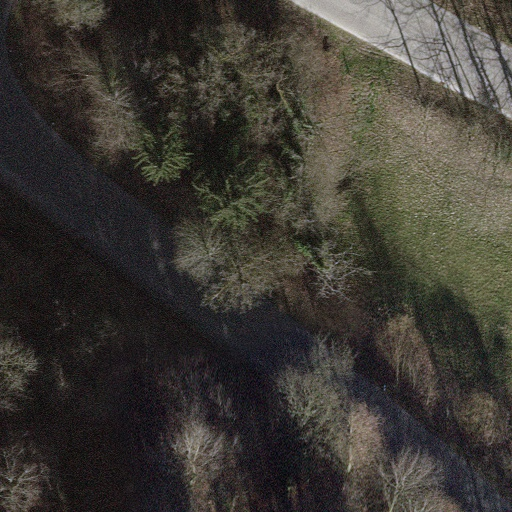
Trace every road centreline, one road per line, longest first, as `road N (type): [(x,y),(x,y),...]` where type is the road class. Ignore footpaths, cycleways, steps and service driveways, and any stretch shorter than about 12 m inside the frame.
road 1 (tertiary): [(0,117),(61,179),(346,396),(480,511)]
road 2 (tertiary): [(511,82),(360,0)]
